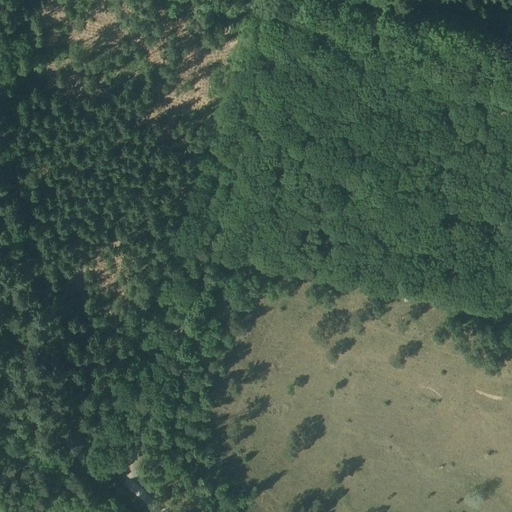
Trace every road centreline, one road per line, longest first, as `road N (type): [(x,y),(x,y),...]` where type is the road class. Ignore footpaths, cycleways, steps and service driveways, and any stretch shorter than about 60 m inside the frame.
road 1 (unclassified): [(161,511),(134,487),(147,408),(299,0)]
road 2 (track): [(0,451),(122,484)]
